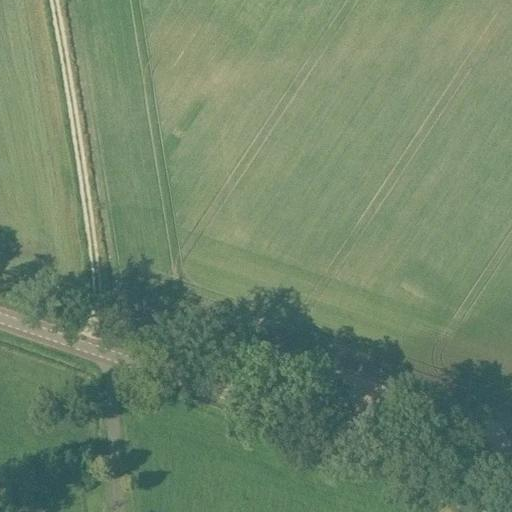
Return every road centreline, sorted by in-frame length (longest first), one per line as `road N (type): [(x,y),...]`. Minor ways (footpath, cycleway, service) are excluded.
road 1 (tertiary): [(511,491),(98,351)]
road 2 (unclassified): [(117,511),(98,351)]
